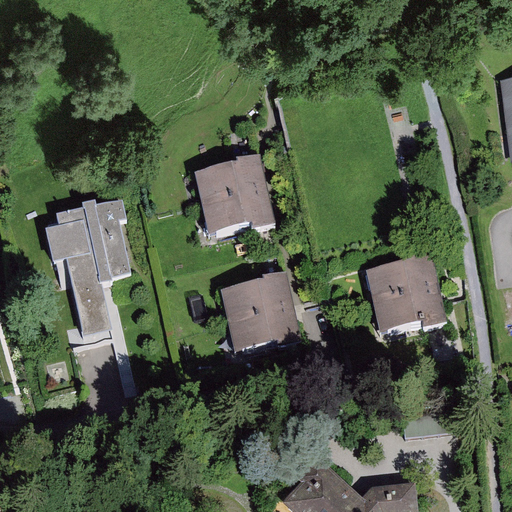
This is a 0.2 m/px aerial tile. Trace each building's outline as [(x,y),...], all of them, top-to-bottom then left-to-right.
[(511,79),(494,82),(499,132),(511,130),(511,79)] [(246,156),(193,170),(207,231),(241,224),(241,228),(260,224),(256,203),(260,203),(254,172),(251,174),(246,156)] [(122,213),(57,227),(60,239),(45,242),(53,277),(67,274),(83,349),(115,342),(104,293),(113,291),(111,286),(130,282),(118,230),(125,228),(122,213)] [(420,255),(366,270),(380,330),(414,323),(415,328),(434,324),(429,302),(434,302),(427,272),(424,274),(420,255)] [(273,274),(220,288),(234,349),(268,342),(268,346),(287,342),(283,321),(287,321),(281,290),(278,292),(273,274)] [(444,400),(394,407),(397,436),(449,429),(444,400)] [(300,484),(283,505),(291,511),(409,511),(407,487),(365,493),(356,504),(309,462),(296,479),(300,484)]
